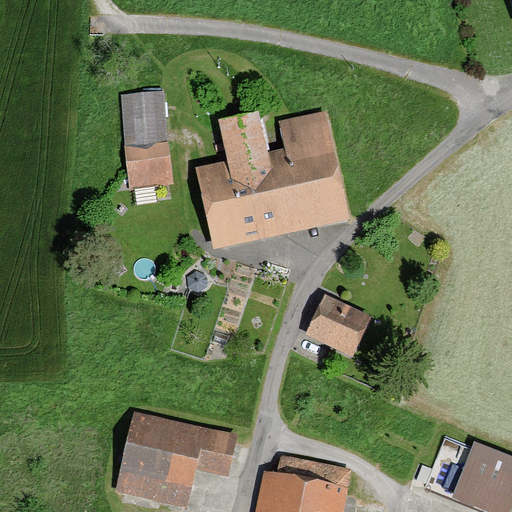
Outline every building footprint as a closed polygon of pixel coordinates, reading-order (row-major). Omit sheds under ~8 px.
[(131,191),(173,186),(163,94),(120,99),(131,191)] [(215,252),(350,224),(327,116),(281,125),(287,153),(272,157),(263,117),(222,125),(231,166),(198,173),(215,252)] [(180,287),(199,304),(216,286),(197,268),(180,287)] [(371,323),(326,303),(308,342),(353,363),(371,323)] [(189,511),(198,474),(231,481),(240,442),(137,419),(118,499),(173,511),(189,511)] [(454,504),(475,511),(511,511),(511,460),(476,447),(454,504)] [(277,480),(264,477),(257,511),(343,511),(351,476),(281,461),(277,480)]
